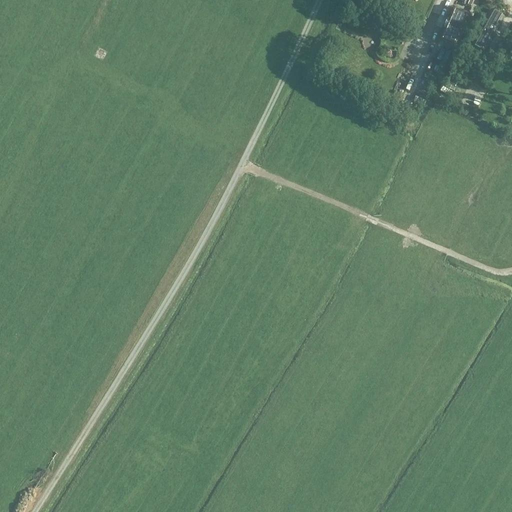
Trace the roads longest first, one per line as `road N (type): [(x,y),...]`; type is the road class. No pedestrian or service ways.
road 1 (track): [(322,0),(184,274),(35,511)]
road 2 (track): [(511,272),(243,165)]
